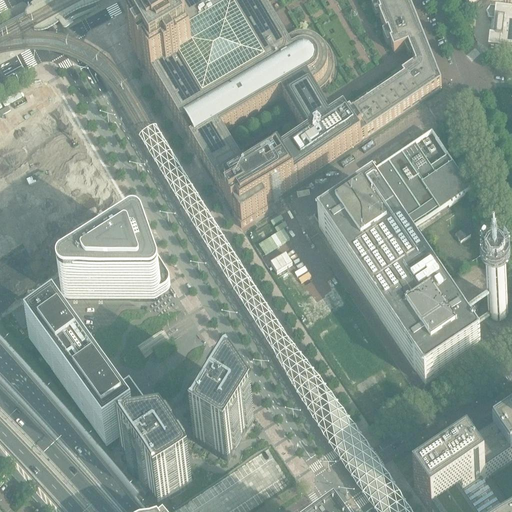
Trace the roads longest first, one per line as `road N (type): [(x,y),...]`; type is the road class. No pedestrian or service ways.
road 1 (tertiary): [(55,45),(151,210),(333,490)]
road 2 (tertiary): [(347,479),(70,37)]
road 3 (primary): [(135,511),(0,359)]
road 4 (residential): [(511,370),(347,479)]
road 5 (primary): [(107,511),(0,396)]
road 6 (residential): [(511,203),(468,71)]
